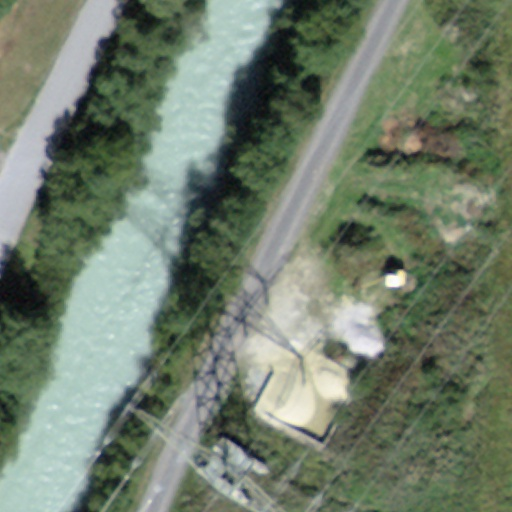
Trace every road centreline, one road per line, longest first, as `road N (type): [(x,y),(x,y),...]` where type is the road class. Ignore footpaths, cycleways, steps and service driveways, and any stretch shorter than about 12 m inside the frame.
road 1 (track): [(153,511),(386,0)]
road 2 (unclassified): [(105,0),(0,212)]
